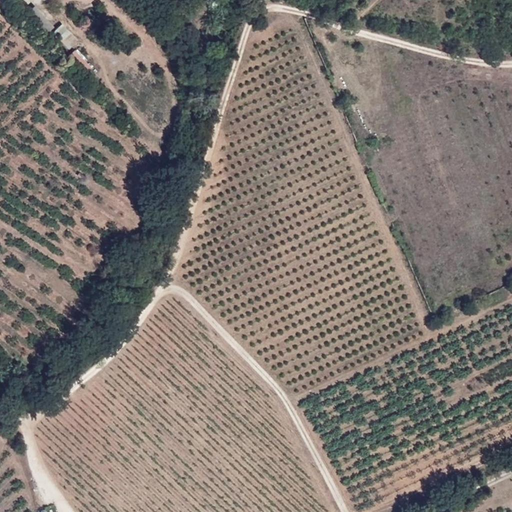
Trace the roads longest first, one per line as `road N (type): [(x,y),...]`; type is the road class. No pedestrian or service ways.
road 1 (unclassified): [(257,5),(166,282),(121,350),(80,386),(41,412),(0,410)]
road 2 (track): [(166,282),(264,370),(292,408),(341,511)]
road 3 (track): [(511,64),(257,5)]
road 4 (track): [(318,464),(511,372)]
